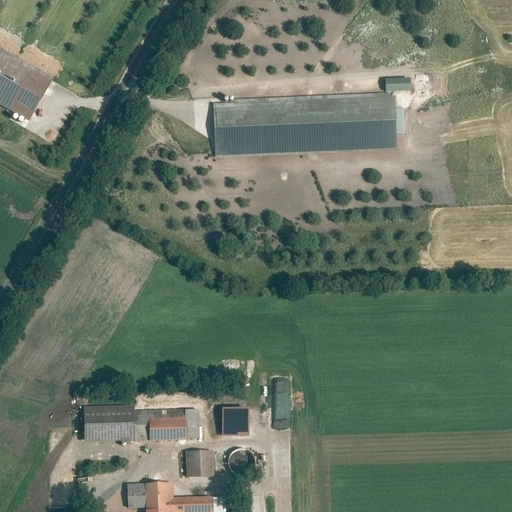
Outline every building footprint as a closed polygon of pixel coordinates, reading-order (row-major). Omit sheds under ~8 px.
[(52,74),(0,46),(0,101),(29,117),(52,74)] [(397,90),(217,97),(219,155),(399,148),(397,90)] [(80,405),(81,438),(193,434),(192,411),(128,413),(128,403),(80,405)] [(308,427),(300,427),(300,455),(308,455),(308,427)] [(252,461),(252,458),(252,454),(250,451),(248,449),(246,446),(243,445),(239,445),(236,445),(233,446),(230,448),(228,451),(227,454),(226,458),(227,461),(228,464),(230,467),(233,469),(236,470),(239,470),(243,470),(246,469),(248,467),(250,464),(252,461)] [(212,454),(186,455),(187,482),(213,481),(212,454)] [(164,511),(164,510),(208,510),(208,496),(166,496),(166,481),(127,482),(127,502),(141,501),(141,511),(164,511)] [(264,501),(263,493),(253,494),(254,502),(264,501)]
